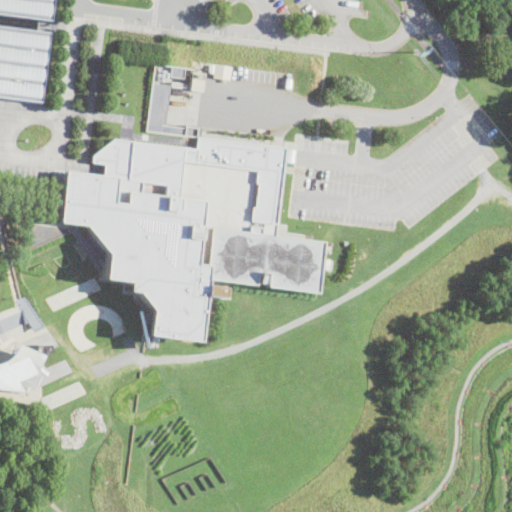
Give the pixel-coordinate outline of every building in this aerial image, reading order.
[(0,0),(0,95),(40,101),(48,32),(41,31),(0,25),(0,13),(50,20),(52,0),(0,0)] [(184,67),(182,77),(169,75),(171,65),(184,67)] [(204,79),(203,91),(190,90),(191,77),(204,79)] [(184,126),(185,124),(197,126),(195,135),(146,129),(151,81),(170,84),(165,124),(184,126)] [(283,148),(273,235),(323,242),(317,293),(264,287),(265,285),(254,283),(254,286),(202,279),(204,266),(193,265),(190,289),(202,290),(196,342),(145,336),(148,309),(135,292),(125,291),(126,281),(101,278),(104,254),(83,226),(58,223),(62,187),(60,186),(64,172),(102,176),(104,164),(91,163),(92,156),(113,139),(194,150),(196,137),(283,148)] [(295,148),(293,162),(286,161),(288,147),(295,148)] [(43,354),(41,346),(49,344),(51,352),(43,354)] [(30,392),(0,390),(0,364),(3,363),(7,360),(13,354),(17,346),(42,356),(36,369),(40,371),(30,392)]
